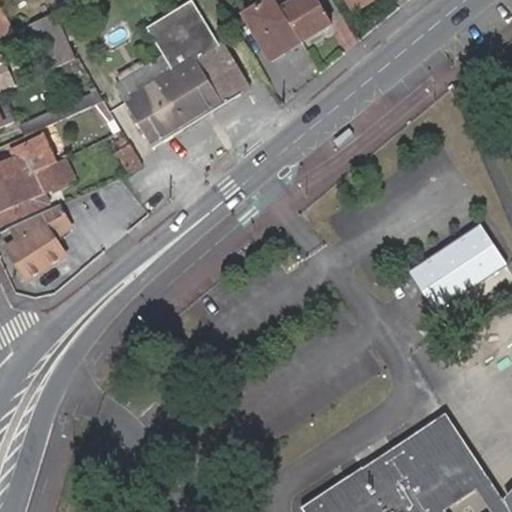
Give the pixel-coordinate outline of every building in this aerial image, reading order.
[(52,0),(59,13),(67,8),(79,0),(52,0)] [(280,53),(301,42),(280,7),(276,0),(264,0),(243,13),(266,53),(277,47),(280,53)] [(280,7),(301,42),(333,22),(318,0),(276,0),(280,7)] [(347,0),(353,11),(373,0),(347,0)] [(222,105),(224,107),(239,98),(237,96),(251,88),(225,45),(221,48),(194,2),(170,17),(194,58),(196,61),(217,96),(222,105)] [(0,39),(14,33),(3,14),(0,8),(0,39)] [(56,15),(70,45),(83,38),(67,8),(59,13),(56,15)] [(51,70),(78,59),(70,45),(56,15),(32,25),(51,70)] [(152,149),(224,107),(222,105),(217,96),(196,61),(194,58),(170,17),(148,31),(160,52),(114,83),(123,101),(150,146),(152,149)] [(270,60),(280,53),(277,47),(266,53),(270,60)] [(0,60),(0,77),(5,90),(12,87),(0,60)] [(0,93),(0,117),(3,125),(15,120),(3,92),(0,93)] [(95,93),(92,94),(96,105),(96,106),(100,104),(95,93)] [(78,113),(96,106),(96,105),(92,94),(73,102),(78,113)] [(107,128),(118,122),(106,101),(100,104),(96,106),(107,128)] [(73,102),(44,115),(49,126),(78,113),(73,102)] [(22,124),(27,136),(49,126),(44,115),(22,124)] [(0,225),(52,202),(48,195),(75,181),(65,160),(57,164),(45,134),(14,149),(18,158),(0,166),(0,225)] [(129,174),(143,166),(128,140),(115,149),(129,174)] [(74,230),(61,206),(41,214),(45,222),(15,242),(7,247),(28,279),(67,253),(62,246),(58,240),(74,230)] [(41,214),(10,228),(15,242),(45,222),(41,214)] [(479,221),(406,269),(433,309),(506,262),(479,221)] [(63,245),(77,237),(74,230),(58,240),(62,246),(63,245)] [(172,351),(177,360),(193,353),(189,344),(172,351)] [(416,439),(455,497),(432,511),(507,511),(504,507),(445,419),(420,436),(416,439)] [(432,511),(455,497),(416,439),(306,511),(432,511)]
